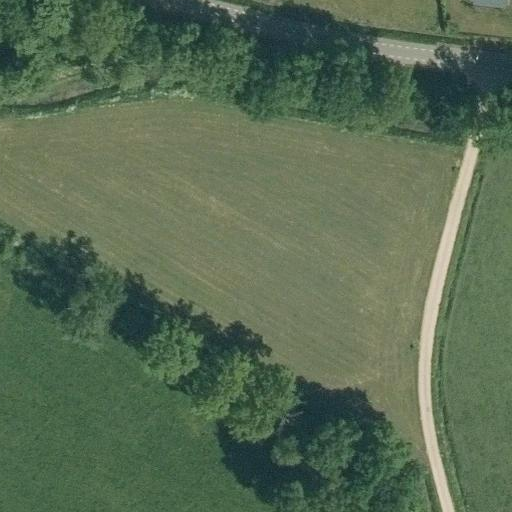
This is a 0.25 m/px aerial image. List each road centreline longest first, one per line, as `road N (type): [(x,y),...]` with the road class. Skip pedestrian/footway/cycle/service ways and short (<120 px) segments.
road 1 (track): [(490,64),(424,348),(422,386),(449,511)]
road 2 (tertiary): [(511,67),(367,44),(181,0)]
